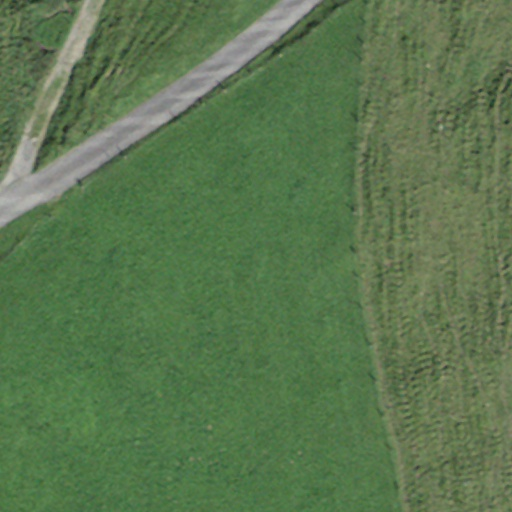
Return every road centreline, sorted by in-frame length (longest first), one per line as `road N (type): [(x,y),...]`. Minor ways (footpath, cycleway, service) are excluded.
road 1 (unclassified): [(300,0),(228,70),(0,207)]
road 2 (track): [(96,0),(8,202)]
